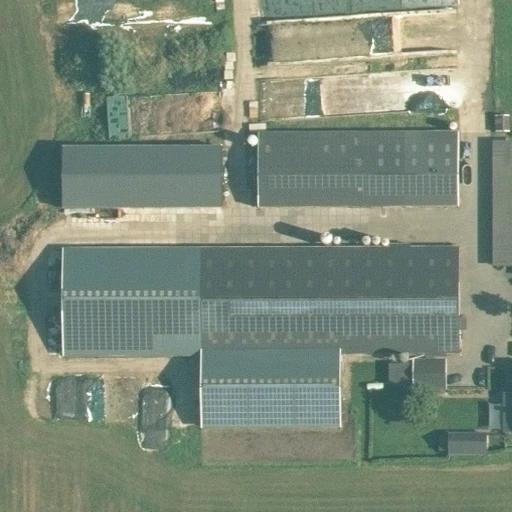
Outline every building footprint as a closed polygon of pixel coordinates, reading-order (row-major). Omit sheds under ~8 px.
[(385,62),(456,60),(454,0),(322,0),(323,19),(259,20),(260,72),(312,71),(312,70),(331,69),(331,70),(386,69),(385,62)] [(510,115),(495,115),(495,132),(510,131),(510,115)] [(459,207),(459,133),(258,134),(258,208),(459,207)] [(511,265),(511,138),(488,140),(492,266),(511,265)] [(63,201),(63,208),(123,208),(123,147),(119,147),(63,147),(63,201)] [(202,147),(202,208),(222,208),(222,147),(202,147)] [(460,353),(459,249),(410,249),(411,244),(389,244),(390,249),(43,251),(44,355),(202,354),(202,424),(341,423),(341,353),(427,353),(427,358),(447,357),(447,353),(460,353)] [(446,391),(446,360),(413,360),(413,391),(446,391)] [(448,437),(439,437),(440,451),(448,451),(448,455),(487,455),(487,433),(448,433),(448,437)]
